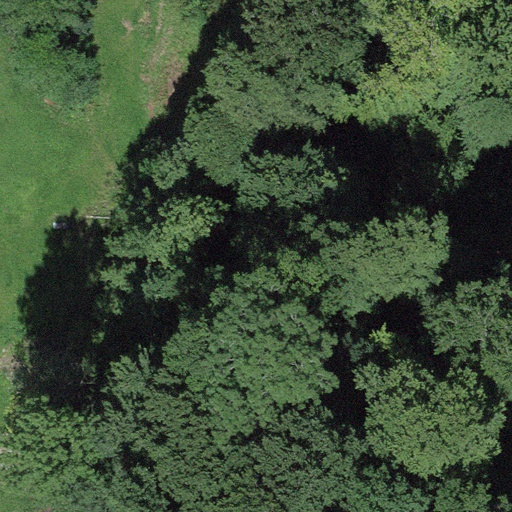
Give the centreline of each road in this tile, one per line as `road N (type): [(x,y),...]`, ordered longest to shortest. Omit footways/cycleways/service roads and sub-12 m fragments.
road 1 (track): [(0,447),(82,453),(187,415),(315,159),(414,34),(487,0)]
road 2 (track): [(116,0),(127,40),(130,132),(0,222)]
